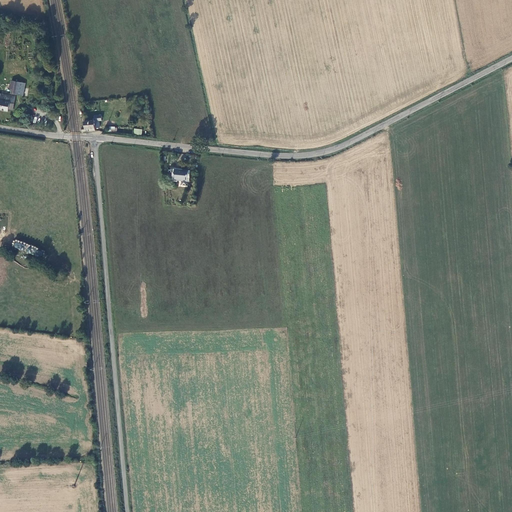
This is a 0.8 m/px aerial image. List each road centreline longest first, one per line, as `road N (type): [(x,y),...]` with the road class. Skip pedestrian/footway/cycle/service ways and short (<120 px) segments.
road 1 (unclassified): [(511,56),(302,155),(97,137)]
road 2 (unclassified): [(97,137),(126,511)]
